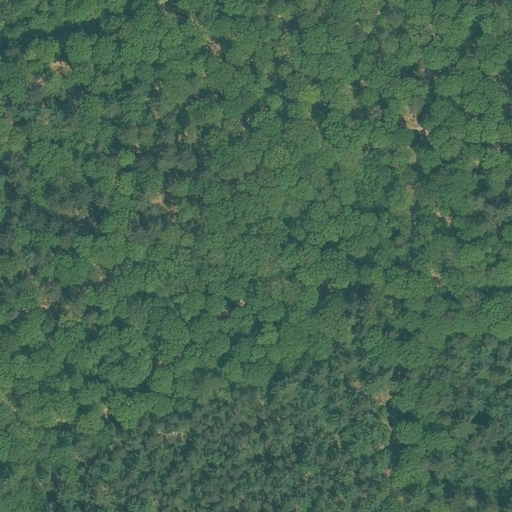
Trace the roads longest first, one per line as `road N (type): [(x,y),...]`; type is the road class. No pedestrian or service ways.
road 1 (track): [(511,283),(456,300),(279,286),(235,310),(104,418),(71,430),(0,427)]
road 2 (track): [(437,0),(386,511)]
road 3 (track): [(0,49),(169,0)]
